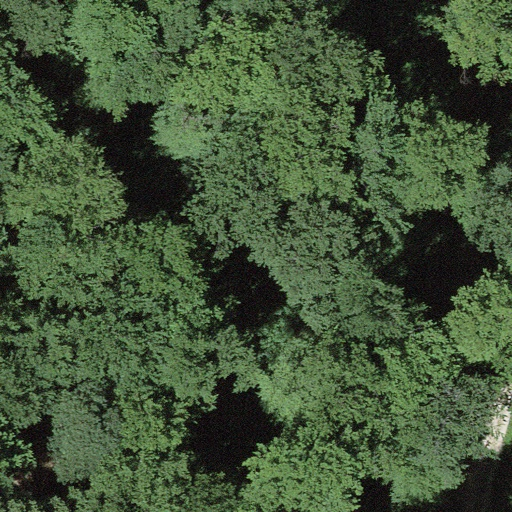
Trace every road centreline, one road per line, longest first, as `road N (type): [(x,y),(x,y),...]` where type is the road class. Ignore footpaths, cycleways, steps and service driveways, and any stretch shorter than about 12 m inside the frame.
road 1 (track): [(338,511),(250,438),(0,396)]
road 2 (track): [(459,511),(511,350)]
